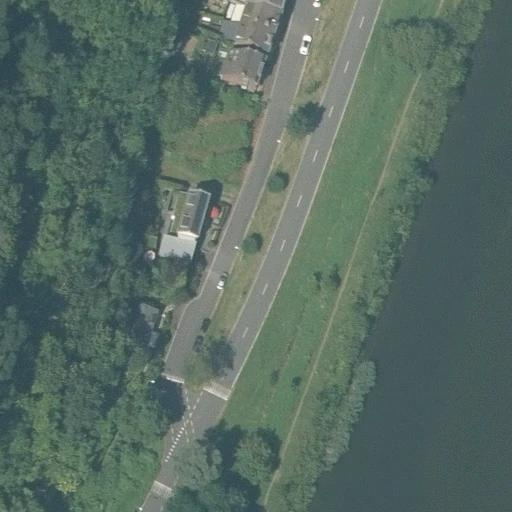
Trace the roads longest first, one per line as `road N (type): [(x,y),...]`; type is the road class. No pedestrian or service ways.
road 1 (tertiary): [(187,445),(280,252),(367,0)]
road 2 (unclassified): [(308,0),(227,256),(174,385),(187,445)]
